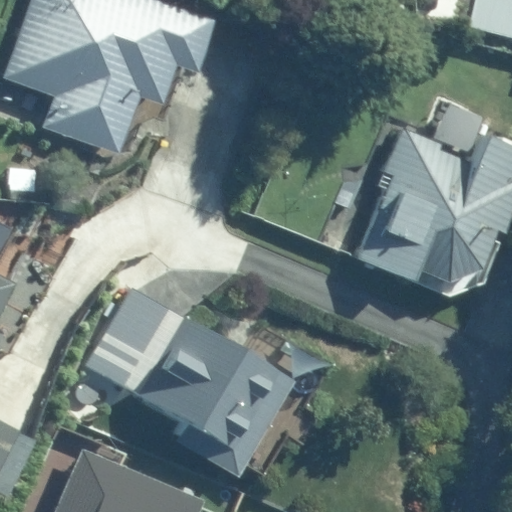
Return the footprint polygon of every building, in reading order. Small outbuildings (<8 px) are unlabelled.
[(16,0),(0,54),(0,80),(49,95),(36,136),(112,159),(128,104),(155,113),(168,71),(190,77),(207,21),(151,4),(151,0),(16,0)] [(511,0),(477,0),(469,31),(511,42),(511,0)] [(348,258),(449,301),(480,290),(511,212),(511,188),(511,189),(511,187),(511,151),(468,133),(460,153),(402,128),(348,258)] [(231,483),(290,385),(183,321),(177,331),(129,302),(87,373),(183,431),(172,448),(231,483)] [(0,460),(15,434),(0,425),(0,460)] [(53,511),(213,511),(77,455),(53,511)]
